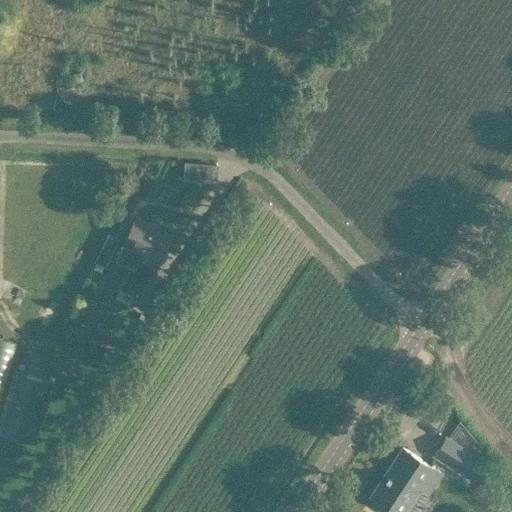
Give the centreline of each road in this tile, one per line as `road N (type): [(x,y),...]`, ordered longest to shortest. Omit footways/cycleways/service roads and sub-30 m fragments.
road 1 (unclassified): [(424,332),(254,157),(199,143),(0,136)]
road 2 (tertiary): [(303,511),(424,332)]
road 3 (tertiary): [(424,332),(511,202)]
